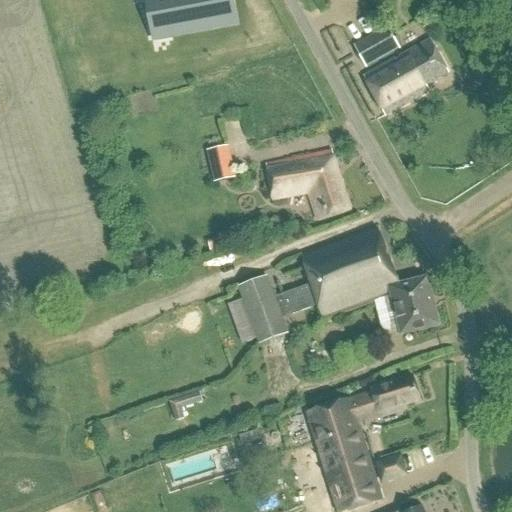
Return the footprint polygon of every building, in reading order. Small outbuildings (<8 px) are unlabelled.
[(158,0),(159,2),(148,4),(152,26),(173,22),(175,34),(174,34),(174,35),(174,36),(217,28),(217,27),(217,26),(215,26),(213,14),(234,10),(231,0),(158,0)] [(351,43),(362,65),(399,46),(388,24),(351,43)] [(364,77),(386,117),(431,92),(428,86),(450,74),(431,40),(364,77)] [(229,146),(207,151),(214,183),(236,178),(229,146)] [(265,162),(274,201),(309,195),(318,222),(351,212),(340,179),(333,149),(265,162)] [(267,276),(236,287),(247,316),(277,305),(282,319),(318,305),(324,322),(392,297),(398,285),(375,227),(301,255),(311,284),(275,297),(267,276)] [(207,242),(210,253),(226,249),(222,237),(207,242)] [(398,285),(392,297),(402,337),(441,328),(429,279),(398,285)] [(277,305),(247,316),(258,347),(288,336),(282,319),(277,305)] [(374,394),(351,401),(351,400),(309,413),(340,511),(350,511),(383,502),(359,424),(382,418),(408,410),(406,406),(422,401),(414,377),(373,390),(374,394)] [(251,444),(248,435),(239,438),(243,447),(251,444)]
